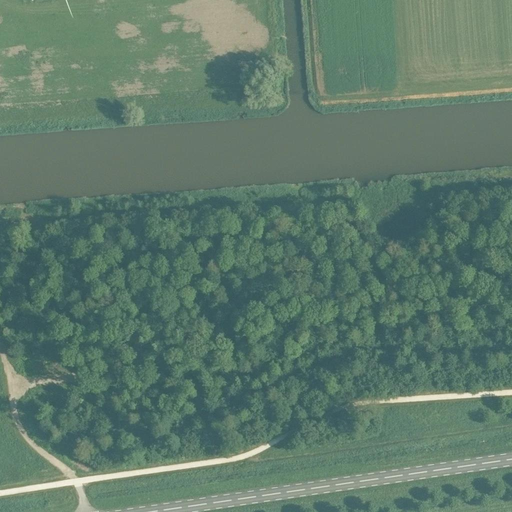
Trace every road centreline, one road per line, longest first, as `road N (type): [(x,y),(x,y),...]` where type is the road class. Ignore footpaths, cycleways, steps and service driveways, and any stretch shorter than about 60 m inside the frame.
road 1 (primary): [(151,511),(511,459)]
road 2 (track): [(6,383),(20,433),(65,469),(84,511)]
